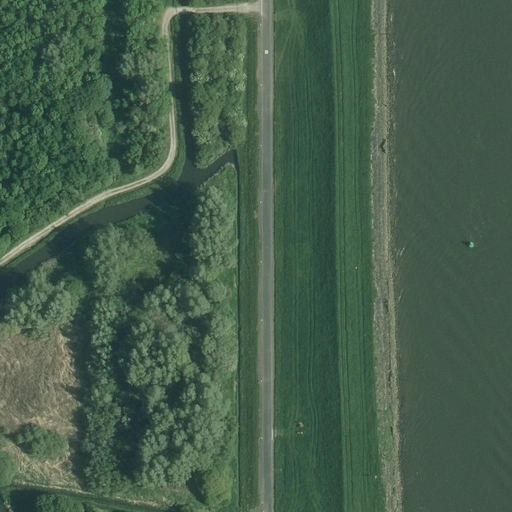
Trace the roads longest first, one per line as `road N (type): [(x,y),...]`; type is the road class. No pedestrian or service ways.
road 1 (unclassified): [(267,511),(266,0)]
road 2 (track): [(173,0),(165,17),(172,155),(164,168),(93,200),(0,264)]
